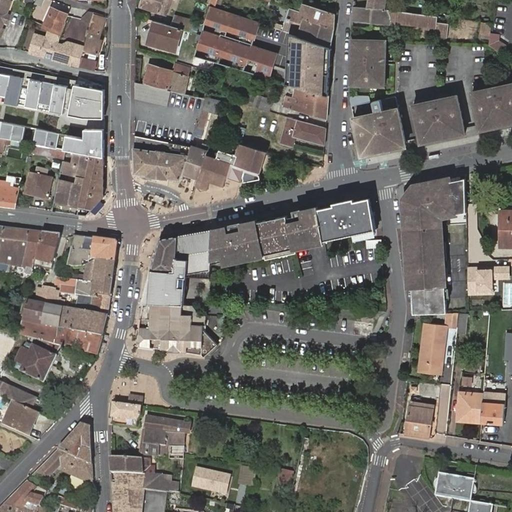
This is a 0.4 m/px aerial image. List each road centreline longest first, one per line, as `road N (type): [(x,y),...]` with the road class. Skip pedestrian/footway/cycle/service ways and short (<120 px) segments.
road 1 (tertiary): [(129,226),(347,185)]
road 2 (residential): [(368,511),(382,451),(391,443),(511,458)]
road 3 (residential): [(347,185),(339,127),(344,0)]
road 4 (tertiary): [(129,226),(128,294),(101,397)]
road 5 (tertiary): [(347,185),(511,150)]
road 6 (tertiary): [(118,78),(129,226)]
road 7 (residential): [(101,397),(0,494)]
road 8 (tertiary): [(129,226),(0,215)]
road 9 (unclassified): [(118,78),(0,54)]
